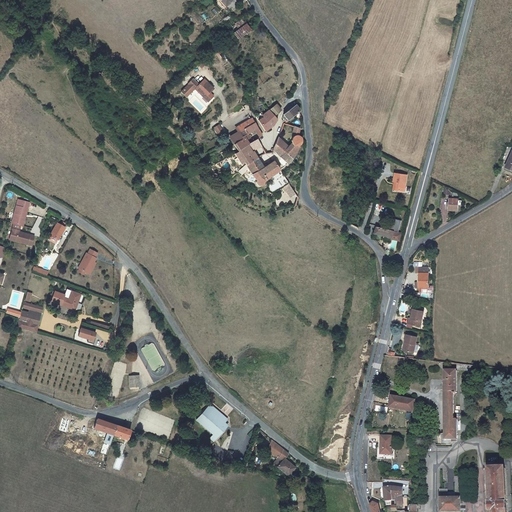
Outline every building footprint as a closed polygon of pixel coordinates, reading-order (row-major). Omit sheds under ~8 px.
[(237,24),(234,27),(235,28),(226,34),(231,41),(243,31),(237,24)] [(181,95),(186,100),(194,93),(195,93),(196,93),(203,101),(205,100),(209,105),(213,100),(210,97),(214,93),(205,83),(200,88),(194,82),(189,87),(189,88),(181,95)] [(295,109),(291,103),(279,114),(280,115),(283,119),(284,120),(295,110),(295,109)] [(263,108),(269,118),(272,115),(271,114),(275,111),(270,104),(263,108)] [(263,108),(261,110),(256,114),(251,118),(253,120),(260,131),(271,120),(269,118),(263,108)] [(238,137),(239,137),(242,134),(239,128),(250,122),(247,118),(233,126),(235,130),(233,131),(226,135),(226,136),(227,138),(226,139),(229,142),(238,137)] [(210,126),(214,135),(219,133),(215,124),(214,124),(212,121),(208,123),(210,126)] [(239,128),(242,134),(248,131),(254,128),(250,122),(239,128)] [(271,143),(285,157),(290,147),(292,148),(295,143),(292,141),(293,140),(294,140),(294,139),(295,138),(295,137),(295,136),(295,135),(294,135),(294,134),(293,134),(293,127),(279,123),(278,127),(282,129),(280,132),(283,134),(283,136),(282,136),(282,137),(282,138),(283,139),(283,140),(283,141),(273,138),(271,143)] [(234,165),(237,169),(242,164),(251,157),(253,156),(249,149),(256,143),(252,136),(242,143),(232,150),(235,155),(233,157),(236,163),(234,165)] [(229,142),(232,150),(242,143),(238,137),(229,142)] [(269,146),(268,148),(277,157),(280,162),(285,157),(271,143),(269,145),(269,146)] [(251,157),(242,164),(247,172),(257,166),(251,157)] [(257,166),(247,172),(251,178),(251,180),(251,181),(250,182),(250,183),(251,184),(252,185),(253,186),(254,186),(255,186),(256,186),(256,185),(257,185),(257,184),(258,183),(258,182),(273,169),(266,159),(258,164),(257,166)] [(404,175),(391,172),(390,181),(393,181),(392,190),(400,191),(404,175)] [(281,180),(275,185),(279,190),(280,189),(285,185),(281,180)] [(290,206),(299,201),(289,184),(282,188),(284,191),(275,196),(280,205),(287,202),(290,206)] [(455,199),(446,198),(445,210),(454,211),(455,199)] [(12,222),(21,224),(24,211),(26,212),(29,201),(18,199),(12,222)] [(50,234),(59,239),(66,227),(58,222),(50,234)] [(372,226),(371,232),(388,235),(387,237),(396,238),(397,230),(372,226)] [(12,227),(9,238),(31,244),(34,235),(19,231),(19,229),(12,227)] [(97,253),(91,249),(88,253),(87,253),(78,268),(79,269),(85,272),(86,273),(89,268),(90,269),(94,262),(96,258),(95,258),(97,253)] [(95,263),(94,262),(90,269),(89,268),(86,273),(89,274),(95,263)] [(421,276),(421,290),(425,290),(424,294),(431,294),(431,276),(431,270),(421,270),(421,276)] [(62,294),(52,290),(48,301),(73,310),(79,294),(70,290),(67,298),(62,296),(62,294)] [(5,309),(4,313),(17,317),(18,313),(5,309)] [(27,309),(26,314),(38,317),(39,313),(27,309)] [(409,319),(408,324),(421,327),(424,312),(414,310),(412,320),(409,319)] [(14,327),(34,332),(38,317),(26,314),(24,321),(16,319),(14,327)] [(108,326),(89,320),(88,324),(107,330),(108,326)] [(79,328),(76,336),(80,337),(86,339),(85,342),(91,344),(93,338),(92,337),(93,333),(79,328)] [(410,335),(406,351),(415,353),(419,337),(410,335)] [(459,370),(447,370),(446,405),(456,407),(456,393),(459,392),(459,370)] [(412,409),(414,398),(390,394),(388,406),(412,409)] [(211,404),(197,420),(213,435),(211,438),(210,438),(213,442),(216,438),(225,428),(222,426),(224,423),(228,419),(211,404)] [(443,439),(443,444),(452,445),(452,439),(458,439),(458,419),(455,419),(456,407),(446,405),(446,439),(443,439)] [(97,418),(94,427),(126,440),(130,431),(97,418)] [(255,426),(253,429),(261,436),(263,433),(255,426)] [(396,435),(393,435),(384,435),(384,454),(396,454),(396,435)] [(270,439),(269,442),(272,444),(267,452),(274,456),(279,447),(270,439)] [(269,442),(264,450),(267,452),(272,444),(269,442)] [(285,453),(279,447),(274,456),(277,458),(272,464),(281,474),(289,466),(281,458),(285,453)] [(505,511),(504,467),(484,469),(485,511),(505,511)] [(456,497),(446,497),(439,498),(439,511),(460,511),(462,482),(457,482),(456,497)] [(398,500),(399,505),(407,504),(409,497),(403,497),(403,493),(405,493),(405,489),(404,488),(398,487),(385,488),(385,493),(386,501),(394,500),(398,500)] [(375,511),(382,511),(380,503),(372,504),(375,511)]
